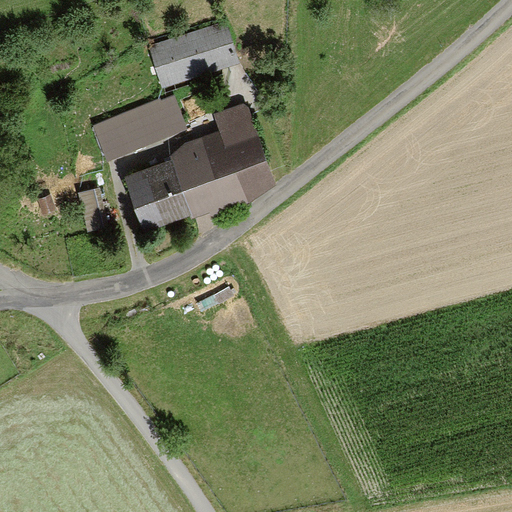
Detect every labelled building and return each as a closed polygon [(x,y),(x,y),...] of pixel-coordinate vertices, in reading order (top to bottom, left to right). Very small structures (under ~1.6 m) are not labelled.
[(234,62),(222,24),(148,47),(160,85),(234,62)] [(182,131),(169,97),(93,126),(106,160),(182,131)] [(154,171),(122,181),(141,240),(244,206),(273,185),(247,105),(211,117),(215,132),(173,145),(154,171)] [(97,192),(76,196),(84,233),(104,229),(97,192)] [(47,199),(35,203),(39,216),(51,212),(47,199)]
